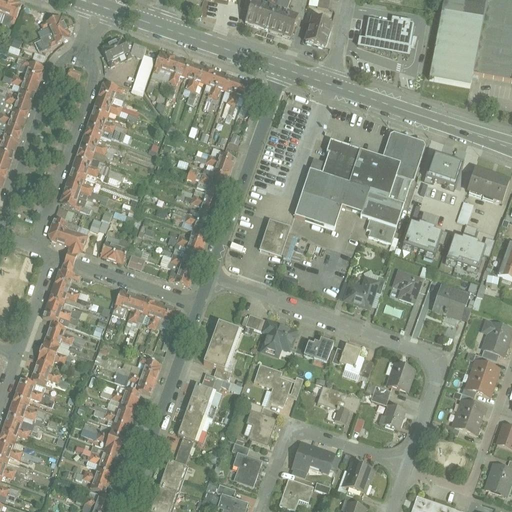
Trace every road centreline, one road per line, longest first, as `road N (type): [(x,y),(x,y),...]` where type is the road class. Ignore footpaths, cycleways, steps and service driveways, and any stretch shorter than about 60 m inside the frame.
road 1 (residential): [(405,466),(436,376),(433,362),(419,350),(210,276)]
road 2 (residential): [(280,66),(210,276)]
road 3 (residential): [(199,306),(125,511)]
road 4 (residential): [(86,41),(93,78),(32,247)]
road 5 (residential): [(405,466),(290,426),(262,511)]
road 6 (residential): [(86,41),(58,66),(0,229)]
road 7 (residential): [(511,364),(468,497),(405,466)]
road 8 (secondary): [(330,84),(511,146)]
road 9 (residential): [(52,255),(199,306)]
road 10 (secondary): [(161,24),(280,66)]
